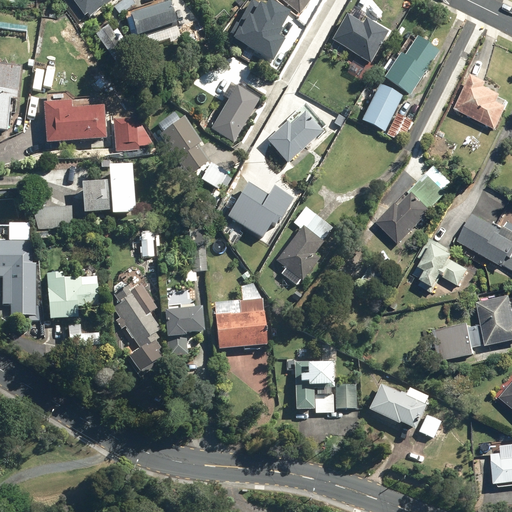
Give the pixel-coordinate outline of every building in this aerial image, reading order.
[(276,0),(298,17),(311,0),(276,0)] [(126,15),(133,40),(173,29),(167,6),(147,12),(147,10),(126,15)] [(345,19),(330,44),(370,66),(387,35),(363,22),(360,27),(345,19)] [(93,38),(111,62),(123,53),(105,29),(93,38)] [(382,83),(408,100),(437,57),(415,42),(402,61),(398,59),(398,61),(391,56),(381,71),(387,76),(382,83)] [(0,132),(5,133),(8,102),(15,103),(18,70),(0,68),(0,132)] [(454,113),(495,133),(506,110),(497,105),(501,99),(485,91),(487,87),(471,79),(454,113)] [(361,124),(383,135),(400,100),(378,89),(361,124)] [(209,133),(231,147),(258,104),(235,90),(209,133)] [(40,108),(43,148),(104,142),(101,110),(68,113),(68,106),(40,108)] [(175,116),(155,129),(187,178),(212,162),(186,120),(180,124),(175,116)] [(265,144),(286,168),(321,136),(303,117),(288,130),(285,126),(265,144)] [(386,137),(401,145),(411,125),(396,117),(386,137)] [(111,122),(114,153),(136,151),(136,148),(144,147),(142,124),(133,125),(132,119),(111,122)] [(212,165),(202,181),(219,192),(229,175),(212,165)] [(377,226),(398,248),(431,215),(429,213),(445,196),(442,193),(450,185),(434,169),(407,196),(411,199),(399,211),(396,208),(377,226)] [(109,216),(109,220),(132,218),(128,171),(105,173),(106,187),(78,189),(81,219),(109,216)] [(243,197),(256,207),(261,201),(248,191),(243,197)] [(206,203),(211,206),(215,200),(210,197),(206,203)] [(70,209),(49,210),(50,229),(71,228),(70,209)] [(279,277),(295,289),(300,283),(302,284),(319,262),(313,258),(323,246),(320,244),(331,230),(304,210),(292,226),(300,232),(275,265),(284,271),(279,277)] [(234,224),(239,228),(245,220),(240,216),(234,224)] [(504,268),(511,272),(511,235),(503,230),(498,238),(495,237),(498,233),(473,218),(458,244),(502,271),(504,268)] [(140,257),(140,260),(152,260),(151,244),(152,244),(152,237),(150,237),(150,235),(140,235),(140,240),(138,240),(138,244),(140,243),(140,250),(138,251),(139,257),(140,257)] [(418,289),(432,297),(442,280),(458,290),(468,273),(452,264),(453,262),(446,257),(448,253),(429,242),(418,260),(422,263),(413,278),(422,283),(418,289)] [(0,275),(21,276),(21,246),(0,245),(0,275)] [(183,275),(184,292),(198,291),(196,275),(205,274),(203,252),(189,253),(190,269),(188,270),(188,275),(183,275)] [(372,290),(378,294),(389,278),(372,265),(360,282),(369,288),(367,290),(371,293),(372,290)] [(97,309),(94,280),(62,283),(62,277),(43,279),(47,324),(75,321),(74,311),(97,309)] [(385,286),(389,288),(394,282),(390,279),(385,286)] [(392,299),(398,302),(404,290),(399,287),(392,299)] [(154,312),(138,289),(128,296),(124,290),(111,299),(117,308),(110,311),(117,322),(113,324),(119,332),(123,329),(138,353),(125,361),(138,381),(163,365),(155,354),(158,352),(153,345),(157,342),(154,337),(158,334),(147,317),(154,312)] [(284,309),(289,313),(297,303),(292,299),(284,309)] [(431,333),(437,364),(473,358),(471,351),(485,348),(486,351),(511,345),(511,314),(509,300),(477,306),(481,328),(467,330),(466,326),(431,333)] [(214,318),(216,354),(264,351),(261,302),(237,304),(238,310),(227,311),(228,317),(214,318)] [(166,360),(185,359),(185,340),(201,338),(199,313),(191,314),(191,307),(177,308),(178,315),(163,316),(166,360)] [(84,328),(71,328),(71,347),(102,346),(102,335),(84,336),(84,328)] [(344,370),(351,372),(353,364),(346,362),(344,370)] [(293,365),(293,415),(312,415),(312,393),(333,393),(333,365),(293,365)] [(511,386),(499,402),(511,413),(511,386)] [(413,435),(425,410),(380,387),(367,415),(397,430),(399,428),(413,435)] [(335,388),(335,412),(355,412),(355,388),(335,388)] [(333,400),(314,400),(314,417),(333,417),(333,400)] [(434,440),(442,444),(449,430),(440,426),(440,425),(425,418),(417,435),(433,443),(434,440)] [(511,453),(490,456),(494,489),(511,487),(511,453)]
